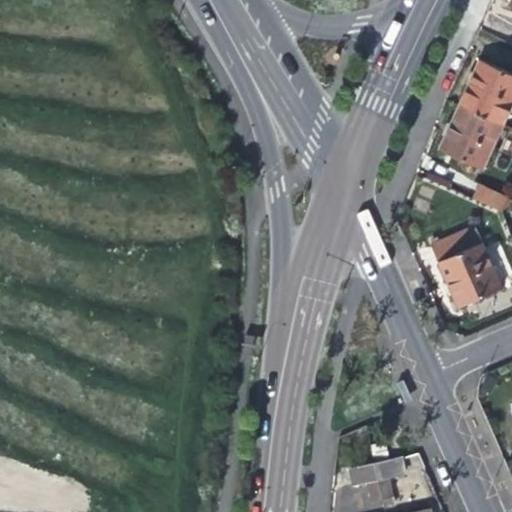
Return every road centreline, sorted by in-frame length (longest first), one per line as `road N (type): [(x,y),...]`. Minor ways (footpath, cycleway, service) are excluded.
road 1 (tertiary): [(237,3),(269,153),(289,338)]
road 2 (tertiary): [(340,185),(237,3)]
road 3 (residential): [(420,377),(340,185)]
road 4 (secondary): [(427,6),(340,185)]
road 5 (tertiary): [(427,6),(318,25),(237,3)]
road 6 (secondary): [(289,338),(265,511)]
road 7 (secondary): [(340,185),(302,278),(289,338)]
road 8 (residential): [(477,511),(420,377)]
